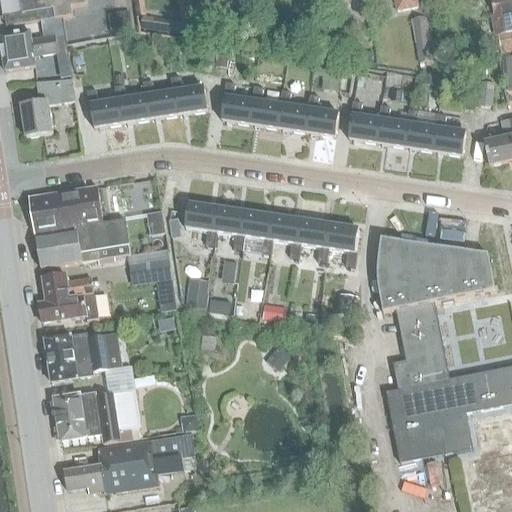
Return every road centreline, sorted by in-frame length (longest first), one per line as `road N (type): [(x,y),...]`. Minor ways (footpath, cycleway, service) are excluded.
road 1 (residential): [(0,186),(164,161),(383,187)]
road 2 (secondary): [(43,511),(0,216)]
road 3 (residential): [(386,425),(374,304),(383,187)]
road 4 (residential): [(383,187),(511,208)]
